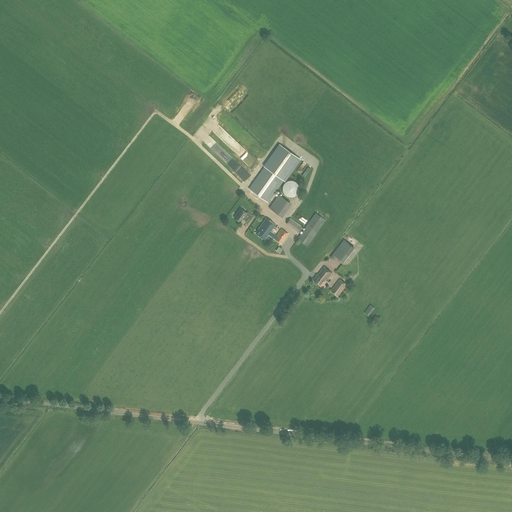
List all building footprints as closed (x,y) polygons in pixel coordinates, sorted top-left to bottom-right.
[(250,189),(267,202),(283,180),(284,181),(300,159),(279,144),(264,166),(265,167),(254,182),(253,184),(254,184),(250,189)] [(282,189),(282,190),(282,191),(283,192),(283,193),(284,194),(285,195),(286,195),(286,196),(287,196),(288,196),(288,197),(289,197),(290,197),(291,197),(292,197),(293,197),(294,196),(295,196),(296,195),(297,194),(298,193),(298,192),(299,192),(299,191),(299,190),(299,189),(299,188),(299,187),(299,186),(299,185),(298,184),(298,183),(297,182),(296,181),(295,181),(294,180),(293,180),(292,180),(291,180),(290,180),(289,180),(288,180),(287,180),(286,181),(285,181),(285,182),(284,182),(284,183),(283,183),(283,184),(283,185),(282,185),(282,186),(282,187),(282,188),(282,189)] [(269,208),(280,215),(289,202),(279,194),(269,208)] [(234,217),(240,222),(242,219),(246,222),(252,214),(248,212),(247,213),(240,208),(234,217)] [(297,239),(307,245),(325,220),(324,219),(325,218),(321,215),(320,216),(316,213),(297,239)] [(298,232),(303,226),(290,217),(286,223),(298,232)] [(274,239),(281,244),(288,234),(281,229),(276,236),(274,234),(276,230),(273,228),(275,225),(266,218),(255,233),(265,240),(268,234),(274,238),(274,239)] [(339,258),(344,262),(355,248),(350,244),(344,240),(331,257),(334,260),(336,256),(339,258)] [(313,279),(322,287),(327,281),(326,280),(332,273),(324,266),(318,274),(317,273),(313,279)] [(331,291),(338,296),(347,285),(340,279),(331,291)] [(364,312),(369,316),(375,308),(371,304),(364,312)] [(372,321),(376,324),(380,318),(375,315),(372,321)]
